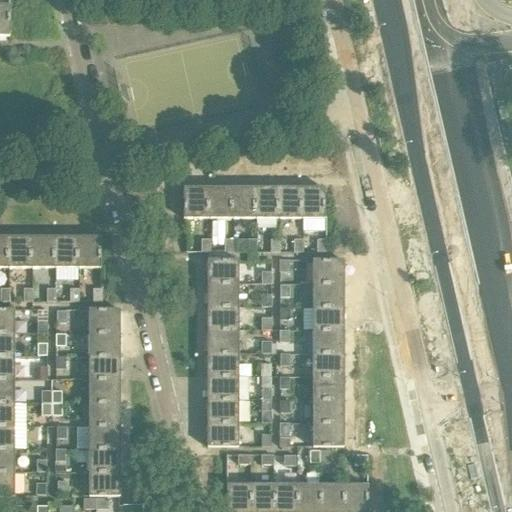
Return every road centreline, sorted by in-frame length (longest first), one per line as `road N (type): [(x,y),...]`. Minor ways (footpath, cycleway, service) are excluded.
road 1 (secondary): [(380,0),(498,511)]
road 2 (residential): [(450,511),(357,97)]
road 3 (residential): [(105,158),(196,511)]
road 4 (residential): [(105,158),(357,97)]
road 5 (residential): [(73,27),(105,158)]
road 6 (secondary): [(511,158),(484,36)]
